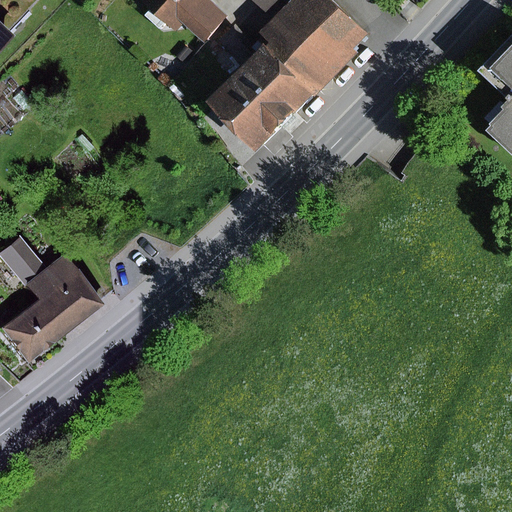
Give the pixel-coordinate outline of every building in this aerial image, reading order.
[(0,0),(0,44),(40,0),(0,0)] [(228,0),(154,0),(187,29),(194,21),(216,42),(242,13),(228,0)] [(276,50),(225,99),(277,153),(337,95),(331,90),(370,53),(367,49),(383,34),(350,0),(303,0),(264,37),(276,50)] [(271,0),(282,10),(292,0),(271,0)] [(511,79),(511,111),(501,124),(511,134),(511,49),(497,66),(511,79)] [(0,253),(37,301),(0,329),(0,335),(20,361),(95,303),(57,255),(39,268),(14,236),(0,246),(0,253)]
